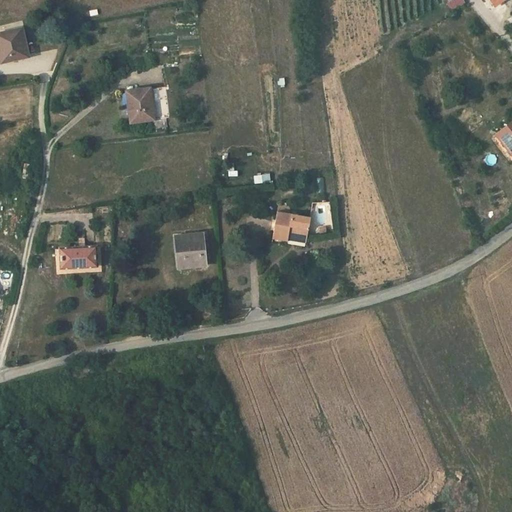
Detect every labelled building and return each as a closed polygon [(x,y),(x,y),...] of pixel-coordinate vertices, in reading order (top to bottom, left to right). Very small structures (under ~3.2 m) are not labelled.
[(23,29),(0,34),(0,60),(0,63),(28,57),(23,29)] [(153,129),(167,128),(163,88),(128,93),(130,112),(128,112),(130,124),(152,121),(153,129)] [(457,96),(460,103),(468,101),(466,93),(457,96)] [(511,123),(496,136),(511,156),(511,123)] [(227,176),(237,176),(237,167),(227,167),(227,176)] [(252,175),(253,184),(269,182),(268,173),(252,175)] [(278,206),(277,212),(289,214),(290,210),(290,208),(278,206)] [(288,238),(306,241),(310,218),(296,215),(297,212),(290,210),(289,214),(277,212),(272,239),(287,242),(288,238)] [(202,235),(176,237),(180,268),(205,266),(202,235)] [(60,249),(60,268),(96,266),(95,247),(60,249)]
